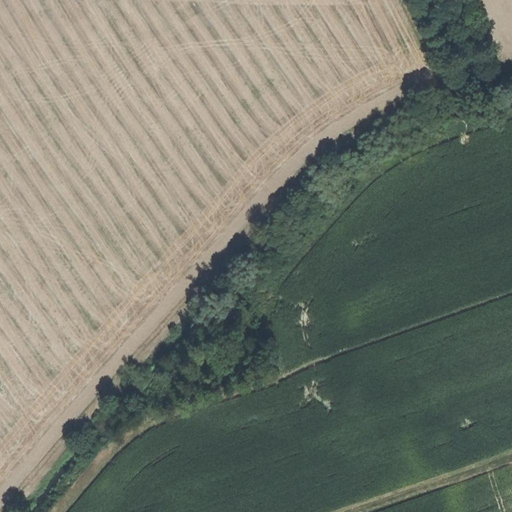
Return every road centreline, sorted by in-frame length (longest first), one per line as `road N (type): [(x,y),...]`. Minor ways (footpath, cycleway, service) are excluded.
road 1 (track): [(511,65),(444,86),(411,0)]
road 2 (track): [(511,458),(361,511)]
